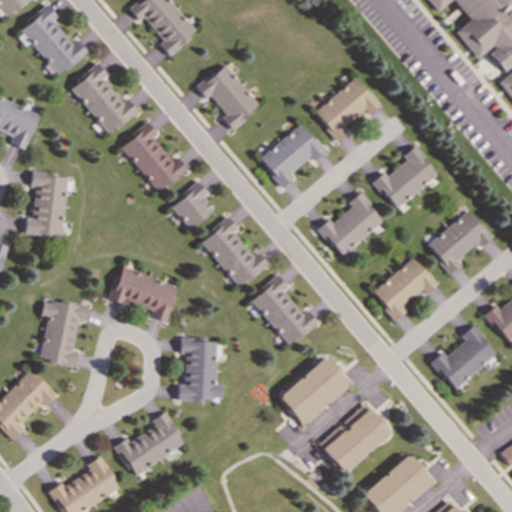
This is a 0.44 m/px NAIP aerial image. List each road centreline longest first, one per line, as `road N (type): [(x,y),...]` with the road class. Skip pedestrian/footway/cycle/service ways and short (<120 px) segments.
road 1 (residential): [(78,0),(511,504)]
road 2 (residential): [(83,435),(146,391),(151,346),(139,336),(123,332),(106,344),(83,435)]
road 3 (residential): [(272,229),(394,128)]
road 4 (residential): [(392,360),(509,261)]
